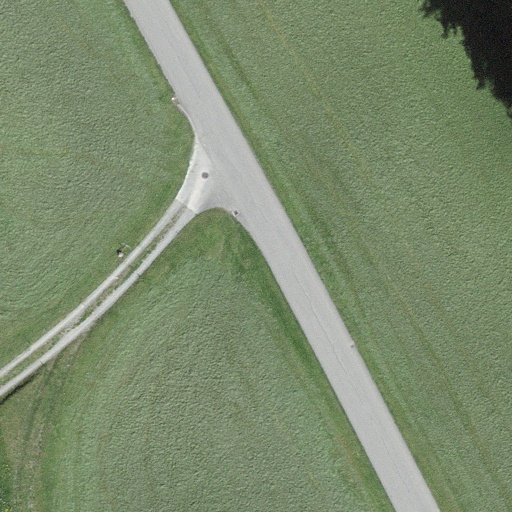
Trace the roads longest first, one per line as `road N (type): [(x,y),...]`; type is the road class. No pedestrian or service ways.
road 1 (unclassified): [(143,0),(416,511)]
road 2 (track): [(0,387),(82,325),(229,157)]
